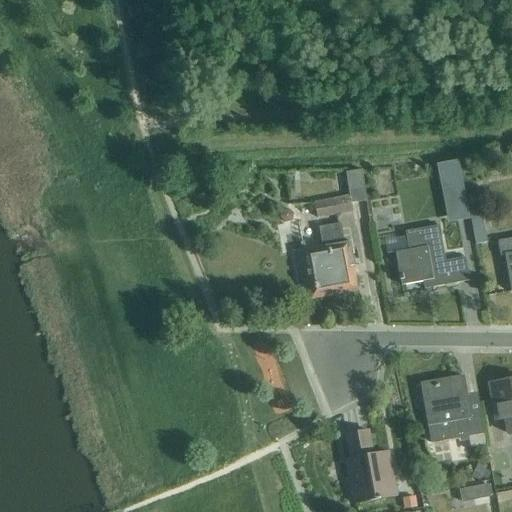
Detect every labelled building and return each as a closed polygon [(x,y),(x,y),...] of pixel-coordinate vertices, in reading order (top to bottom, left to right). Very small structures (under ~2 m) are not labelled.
[(440,185),(446,184),(462,181),(458,162),(436,166),(440,185)] [(350,205),(366,202),(361,172),(345,175),(349,196),(350,205)] [(313,203),(317,220),(352,213),(350,205),(349,196),(313,203)] [(484,212),(472,214),(478,246),(490,244),(484,212)] [(316,291),(317,298),(355,291),(352,275),(350,275),(349,268),(355,267),(350,243),(344,244),(341,225),(319,229),(322,249),(303,253),(306,267),(310,287),(314,286),(315,291),(316,291)] [(422,283),(424,291),(470,282),(465,259),(446,263),(439,227),(405,234),(408,252),(395,255),(401,287),(422,283)] [(511,239),(498,242),(500,257),(504,257),(511,293),(511,292),(511,239)] [(421,390),(430,444),(484,435),(480,413),(469,415),(462,377),(446,380),(447,385),(421,390)] [(511,381),(488,386),(495,423),(506,421),(508,434),(511,433),(511,381)] [(346,436),(352,465),(356,486),(350,487),(353,505),(395,497),(387,453),(372,456),(367,432),(346,436)] [(480,482),(487,467),(478,463),(471,478),(480,482)] [(491,499),(487,486),(459,492),(461,505),(491,499)]
